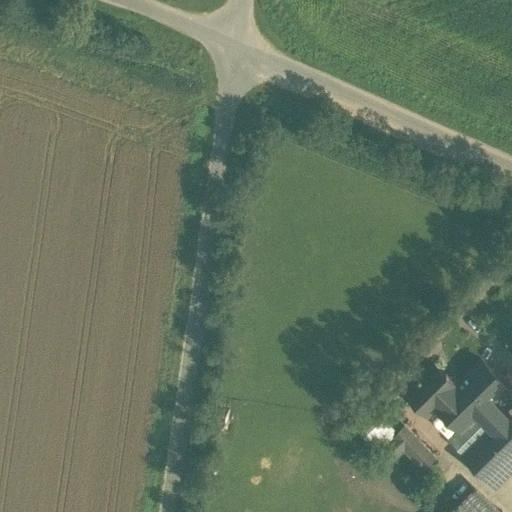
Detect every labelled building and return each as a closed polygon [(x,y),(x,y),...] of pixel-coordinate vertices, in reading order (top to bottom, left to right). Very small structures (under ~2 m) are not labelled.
[(463,454),(504,414),(490,400),(505,385),(480,359),(459,380),(454,375),(451,378),(446,373),(444,374),(432,363),(404,390),(428,414),(436,406),(459,430),(449,440),(463,454)] [(348,420),(377,450),(396,431),(366,401),(348,420)] [(511,416),(507,411),(504,414),(463,454),(486,477),(509,454),(511,456),(511,416)] [(396,431),(377,450),(391,463),(404,450),(422,470),(434,457),(402,425),(396,431)] [(497,511),(475,489),(451,511),(497,511)]
